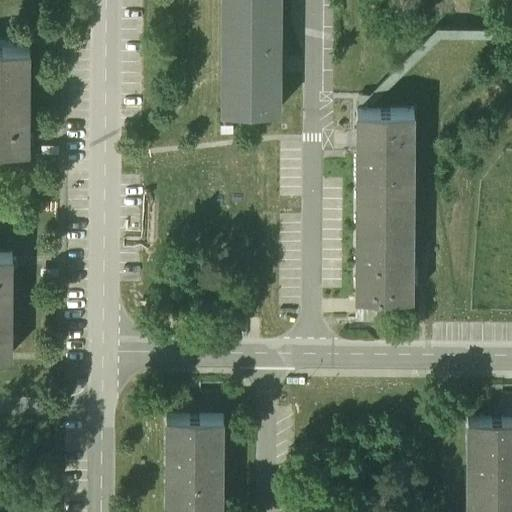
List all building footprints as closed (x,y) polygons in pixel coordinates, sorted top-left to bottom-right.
[(219,0),(219,109),(256,109),(258,109),(281,109),(281,74),(281,55),(281,0),(219,0)] [(360,94),(360,103),(373,103),(440,36),(511,37),(511,27),(435,27),(369,94),(360,94)] [(0,46),(0,148),(27,149),(27,144),(28,47),(0,46)] [(416,108),(357,108),(357,140),(355,296),(389,296),(414,297),(414,289),(414,283),(416,108)] [(11,252),(0,251),(0,353),(11,354),(11,252)] [(511,511),(511,416),(466,416),(465,511),(511,511)] [(218,511),(219,420),(159,420),(159,511),(218,511)]
